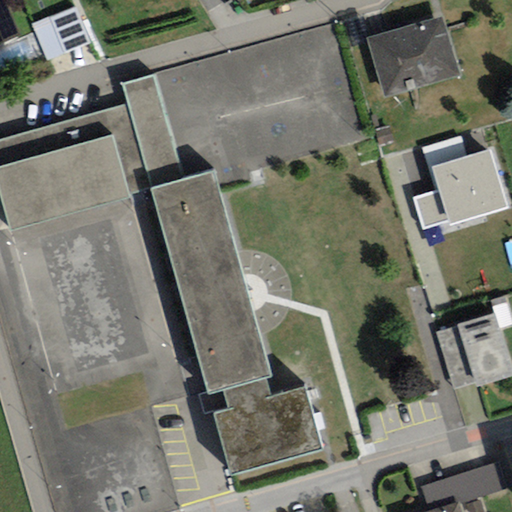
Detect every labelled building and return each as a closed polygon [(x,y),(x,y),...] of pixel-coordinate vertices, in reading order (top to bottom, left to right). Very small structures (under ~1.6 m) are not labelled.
[(0,0),(0,38),(14,34),(0,0)] [(76,6),(31,24),(45,59),(90,41),(76,6)] [(442,17),(372,36),(387,89),(456,70),(442,17)] [(329,27),(148,78),(178,182),(208,174),(359,132),(329,27)] [(122,106),(124,111),(147,192),(202,389),(216,385),(256,373),(263,371),(208,174),(178,182),(148,78),(117,86),(122,106)] [(0,139),(0,199),(9,231),(147,192),(124,111),(122,106),(0,139)] [(493,147),(434,164),(441,188),(416,195),(425,229),(509,206),(493,147)] [(455,324),(471,383),(505,374),(489,315),(455,324)] [(256,373),(216,385),(222,407),(212,410),(230,473),(317,449),(299,386),(263,396),(256,373)] [(422,511),(463,511),(460,501),(505,487),(498,463),(422,486),(430,510),(422,511)]
